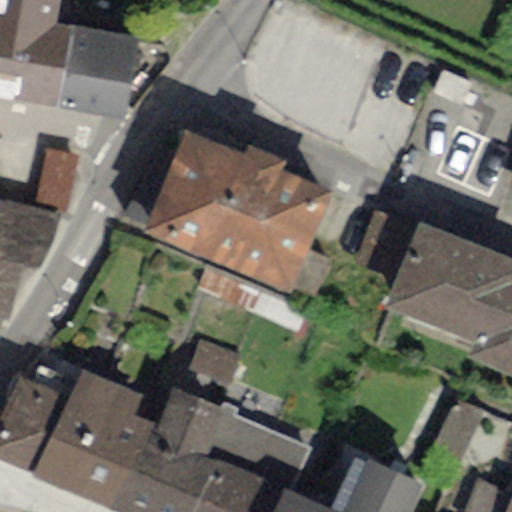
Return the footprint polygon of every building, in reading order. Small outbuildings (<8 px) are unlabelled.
[(0,0),(0,101),(55,112),(71,29),(58,28),(63,0),(0,0)] [(137,42),(71,29),(55,112),(121,124),(137,42)] [(186,131),(142,233),(288,295),(291,286),(307,252),(331,193),(283,173),(288,162),(249,146),(244,156),(186,131)] [(80,159),(44,151),(33,202),(69,210),(80,159)] [(60,216),(0,200),(0,318),(7,321),(22,267),(39,272),(60,216)] [(393,280),(415,230),(375,213),(354,263),(393,280)] [(511,261),(418,223),(415,230),(393,280),(383,306),(473,343),(467,358),(511,376),(511,261)] [(330,263),(307,252),(291,286),(315,297),(330,263)] [(240,354),(199,340),(187,371),(229,386),(240,354)] [(141,398),(78,370),(66,398),(30,476),(110,511),(149,423),(133,416),(141,398)] [(66,398),(15,375),(0,408),(0,462),(30,476),(66,398)] [(222,413),(173,390),(156,427),(149,423),(110,511),(112,511),(193,511),(216,462),(203,456),(222,413)] [(291,493),(310,452),(236,418),(239,411),(226,405),(222,413),(203,456),(216,462),(193,511),(273,511),(284,490),(291,493)] [(273,511),(410,511),(422,486),(354,455),(328,510),(291,493),(284,490),(273,511)] [(511,511),(511,493),(476,479),(462,511),(511,511)]
